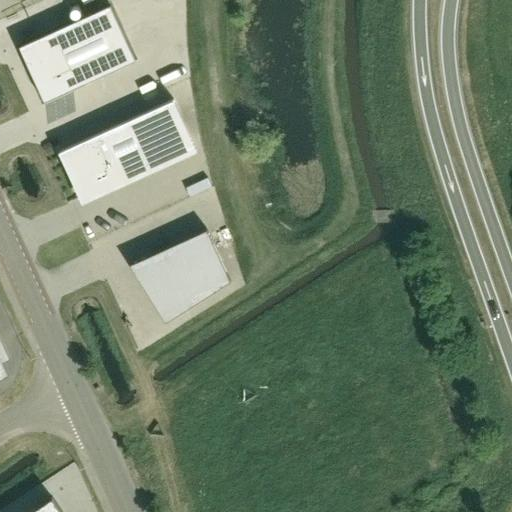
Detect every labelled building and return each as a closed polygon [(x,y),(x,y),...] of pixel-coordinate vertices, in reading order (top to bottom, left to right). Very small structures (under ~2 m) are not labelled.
[(110,5),(19,46),(44,101),(135,60),(110,5)] [(174,100),(59,152),(61,156),(67,153),(86,194),(188,147),(169,106),(175,103),(174,100)] [(206,229),(129,264),(130,265),(153,301),(165,321),(230,281),(206,229)] [(269,356),(230,381),(233,386),(232,386),(259,428),(259,429),(263,435),(269,431),(269,430),(352,376),(325,335),(325,334),(321,328),(316,331),(313,327),(304,333),(307,338),(303,340),(300,336),(276,351),(279,356),(272,360),(269,356)] [(0,380),(10,374),(2,356),(5,355),(0,342),(0,380)] [(61,511),(52,497),(29,511),(61,511)]
